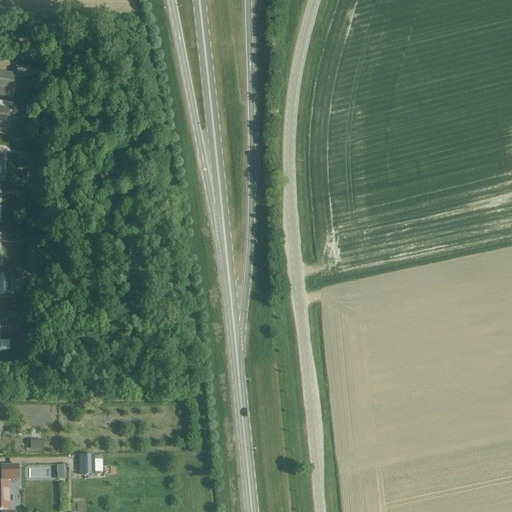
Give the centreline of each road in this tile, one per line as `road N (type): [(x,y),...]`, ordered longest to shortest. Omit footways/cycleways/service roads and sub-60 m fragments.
road 1 (track): [(0,38),(55,34),(68,43),(86,83),(133,142),(149,197),(163,316),(150,346),(0,382)]
road 2 (tertiary): [(317,511),(291,122),(317,0)]
road 3 (secondary): [(235,351),(256,144),(251,0)]
road 4 (track): [(89,86),(85,143),(61,192),(75,366)]
road 5 (secondary): [(171,0),(224,241)]
road 6 (tertiary): [(198,0),(224,241)]
road 7 (secondary): [(235,351),(251,511)]
